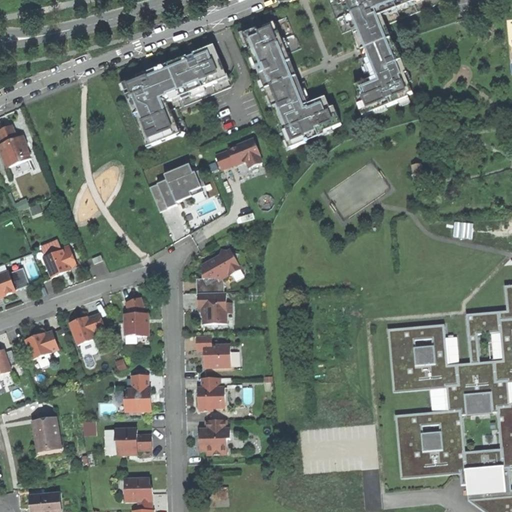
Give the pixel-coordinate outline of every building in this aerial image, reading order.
[(354,102),(360,117),(370,113),(369,111),(383,106),(384,107),(406,99),(405,96),(411,94),(403,75),(405,74),(397,55),(395,55),(383,26),(446,0),(326,0),(339,34),(350,30),(352,37),(355,36),(358,43),(365,40),(370,54),(363,57),(356,60),(359,67),(367,64),(370,74),(368,75),(370,79),(353,86),(358,100),(354,102)] [(286,141),(289,149),(304,143),(303,140),(316,135),(315,133),(329,128),(329,130),(339,126),(333,111),(329,112),(323,98),(306,105),(304,101),(302,102),(298,92),(306,89),(303,82),(295,85),(288,87),(283,73),(290,70),(287,63),(289,63),(285,54),(299,49),(293,36),(292,37),(284,17),(243,35),(247,46),(245,46),(251,59),(252,59),(256,68),(254,68),(259,82),(261,81),(265,89),(263,90),(266,98),(268,97),(271,106),(269,107),(277,126),(279,125),(283,134),(281,134),(284,142),(286,141)] [(361,52),(363,57),(370,54),(365,40),(358,43),(361,52)] [(151,147),(187,132),(177,109),(229,88),(216,56),(213,57),(209,48),(200,52),(200,54),(186,59),(185,58),(171,64),(172,66),(168,68),(167,66),(165,66),(166,68),(153,74),(156,82),(147,85),(144,77),(136,80),(136,78),(125,83),(128,90),(125,91),(127,96),(124,97),(140,136),(141,136),(144,141),(143,141),(146,150),(151,148),(151,147)] [(293,80),(290,70),(283,73),(288,87),(295,85),(293,80)] [(143,75),(144,77),(147,85),(156,82),(153,74),(152,72),(147,74),(143,75)] [(12,177),(30,169),(27,161),(30,160),(20,138),(16,140),(11,127),(3,130),(0,131),(0,140),(2,146),(0,146),(0,153),(6,169),(8,168),(12,177)] [(248,169),(260,163),(257,156),(259,156),(252,140),(227,150),(227,152),(214,157),(220,170),(233,165),(234,167),(241,163),(243,164),(246,165),(248,169)] [(420,163),(411,165),(413,176),(422,174),(420,163)] [(175,203),(181,201),(179,197),(200,188),(204,187),(197,171),(192,174),(188,165),(163,176),(165,181),(148,188),(158,213),(176,206),(175,203)] [(202,192),(200,188),(179,197),(181,201),(187,199),(202,192)] [(42,259),(51,279),(57,276),(62,274),(61,273),(69,270),(68,268),(76,265),(67,246),(60,249),(61,252),(42,259)] [(195,294),(197,294),(223,293),(223,283),(220,279),(228,275),(229,276),(240,270),(236,263),(238,255),(220,250),(218,257),(202,266),(202,271),(202,279),(195,279),(195,294)] [(7,273),(0,275),(0,296),(2,296),(2,297),(9,295),(15,292),(14,291),(28,286),(22,269),(8,274),(7,273)] [(388,332),(393,395),(428,392),(430,415),(396,417),(401,480),(460,475),(461,488),(466,487),(467,500),(479,511),(511,511),(511,284),(503,286),(506,311),(467,314),(472,366),(448,368),(445,328),(388,332)] [(202,325),(226,324),(226,314),(231,314),(231,303),(226,303),(225,293),(223,293),(197,294),(198,309),(201,309),(202,312),(204,312),(204,316),(202,316),(202,325)] [(136,338),(148,337),(147,323),(146,323),(146,315),(145,315),(139,299),(125,303),(129,315),(124,315),(124,336),(136,336),(136,338)] [(105,330),(99,315),(87,320),(87,318),(80,320),(68,325),(77,346),(94,340),(92,334),(105,330)] [(44,335),(43,334),(36,337),(25,341),(32,360),(50,354),(50,353),(58,350),(51,332),(44,335)] [(204,368),(230,368),(229,346),(211,346),(210,336),(195,336),(196,351),(203,351),(206,351),(206,358),(203,360),(204,368)] [(10,351),(3,353),(3,351),(0,352),(0,375),(10,372),(8,367),(15,365),(10,351)] [(124,412),(150,412),(150,399),(148,399),(147,389),(147,376),(145,376),(144,374),(138,374),(138,377),(132,377),(132,390),(129,390),(127,392),(127,398),(124,400),(124,412)] [(198,411),(212,411),(212,409),(224,409),(224,388),(220,388),(220,378),(202,378),(202,389),(201,389),(201,397),(198,397),(198,411)] [(55,419),(32,422),(37,451),(47,449),(60,447),(55,419)] [(206,455),(226,455),(226,440),(229,440),(229,429),(225,429),(225,421),(205,421),(205,430),(202,430),(202,440),(199,440),(199,451),(206,451),(206,455)] [(129,454),(137,453),(137,451),(151,451),(151,442),(151,436),(137,436),(136,430),(115,430),(115,443),(117,443),(117,455),(129,455),(129,454)] [(137,503),(137,511),(152,511),(151,494),(149,494),(149,488),(149,479),(124,479),(124,480),(117,480),(117,496),(124,496),(124,503),(137,503)] [(211,488),(211,499),(227,499),(227,488),(211,488)] [(60,511),(60,495),(30,497),(31,506),(31,511),(60,511)]
